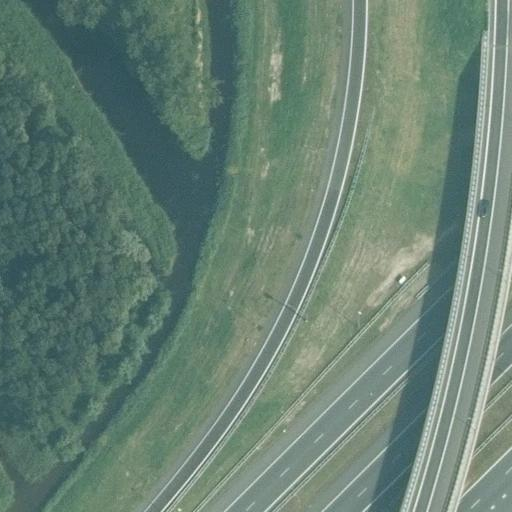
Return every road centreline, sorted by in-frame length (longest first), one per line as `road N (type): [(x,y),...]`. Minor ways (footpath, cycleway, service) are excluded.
road 1 (motorway): [(359,0),(349,141),(307,277),(271,353),(157,511)]
road 2 (motorway): [(428,511),(469,355),(494,202),(504,0)]
road 3 (motorway): [(511,244),(241,511)]
road 4 (motorway): [(511,346),(344,511)]
